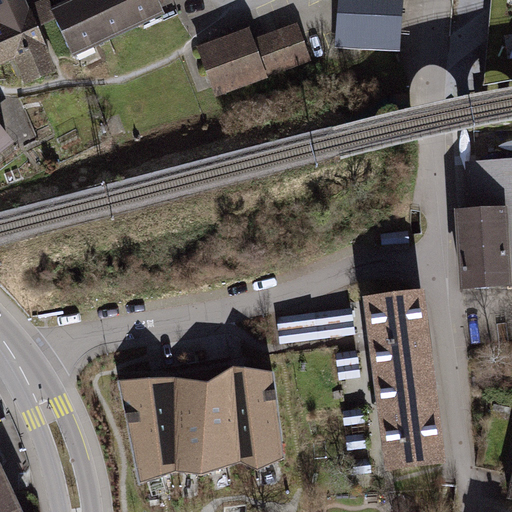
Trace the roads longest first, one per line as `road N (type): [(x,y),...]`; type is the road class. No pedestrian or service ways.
road 1 (residential): [(17,359),(72,338),(437,259)]
road 2 (residential): [(443,0),(434,121),(437,259)]
road 3 (residential): [(437,259),(466,511)]
road 4 (tertiary): [(77,511),(64,453),(17,359)]
